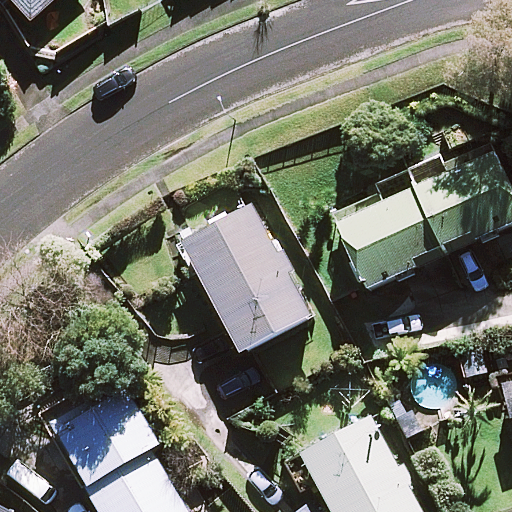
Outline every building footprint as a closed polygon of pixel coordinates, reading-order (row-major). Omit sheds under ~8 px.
[(0,0),(0,1),(1,0),(6,0),(36,34),(75,0),(0,0)] [(511,220),(511,165),(501,142),(449,165),(445,157),(339,205),(375,283),(424,261),(420,252),(480,225),(484,234),(511,220)] [(320,311),(257,197),(188,234),(250,349),(320,311)] [(166,435),(128,368),(55,409),(112,511),(197,511),(157,440),(166,435)] [(431,511),(378,410),(308,446),(342,511),(431,511)] [(0,511),(22,511),(23,511),(0,497),(0,511)] [(325,511),(316,499),(298,511),(325,511)]
